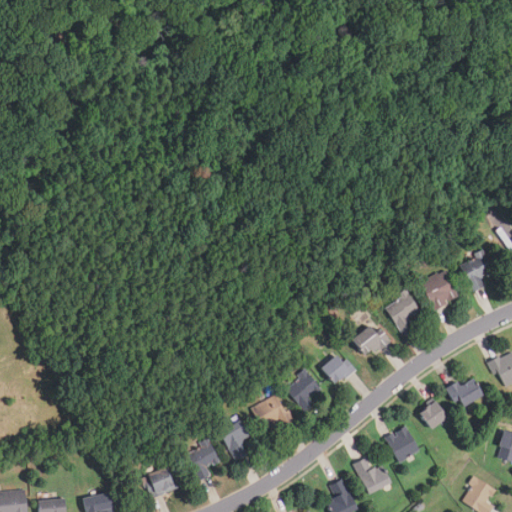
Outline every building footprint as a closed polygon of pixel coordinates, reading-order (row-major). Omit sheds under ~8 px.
[(492,272),(483,252),(458,263),(470,291),(483,285),(480,277),(492,272)] [(433,309),(457,297),(443,270),(419,282),(433,309)] [(417,310),(405,291),(383,306),(400,332),(412,324),(407,316),(417,310)] [(387,340),(372,321),(349,339),(364,357),(387,340)] [(502,387),(511,382),(511,353),(510,350),(488,361),(502,387)] [(318,366),(333,385),(353,369),(338,351),(318,366)] [(309,397),(319,388),(304,370),(283,387),(303,411),(313,402),(309,397)] [(446,387),(454,407),(481,396),(472,376),(446,387)] [(264,435),(292,421),(277,394),(250,408),(264,435)] [(417,411),(428,428),(445,416),(433,400),(417,411)] [(219,436),(234,460),(255,446),(241,422),(219,436)] [(383,436),(396,462),(417,451),(405,426),(383,436)] [(492,457),(510,463),(511,457),(511,432),(502,430),(492,457)] [(218,461),(209,440),(183,451),(196,480),(209,474),(206,466),(218,461)] [(371,468),(365,457),(352,463),(367,493),(389,482),(380,464),(371,468)] [(150,498),(176,488),(168,465),(141,476),(150,498)] [(464,501),(479,511),(488,511),(496,502),(485,495),(489,490),(470,476),(461,488),(469,495),(464,501)] [(335,497),(324,503),(328,511),(348,511),(356,508),(341,478),(329,484),(335,497)] [(26,511),(23,488),(0,491),(0,511),(26,511)] [(83,511),(111,511),(108,492),(80,497),(83,511)] [(36,511),(65,511),(64,497),(35,501),(36,511)]
